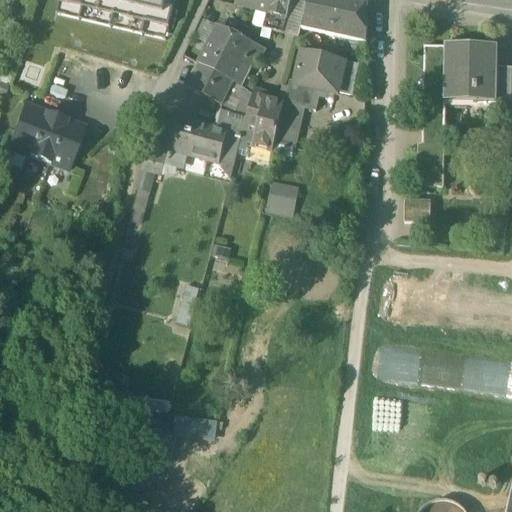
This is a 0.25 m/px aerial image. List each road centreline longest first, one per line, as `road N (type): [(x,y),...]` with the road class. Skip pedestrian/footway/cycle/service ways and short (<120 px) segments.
road 1 (residential): [(393,0),(384,145),(366,260)]
road 2 (track): [(366,260),(335,511)]
road 3 (residential): [(200,0),(140,152)]
